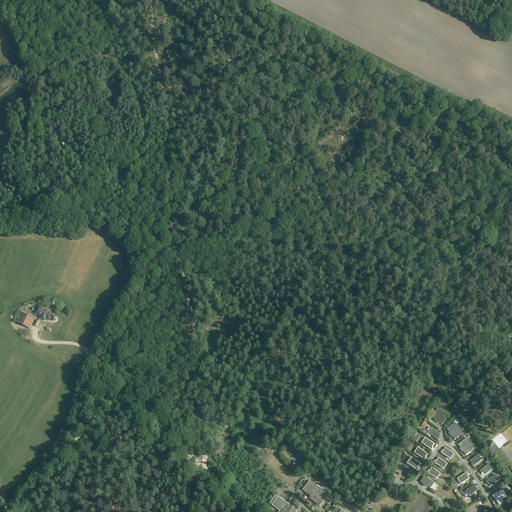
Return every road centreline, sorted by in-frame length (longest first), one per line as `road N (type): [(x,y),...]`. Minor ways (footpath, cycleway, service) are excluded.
road 1 (track): [(314,251),(397,258),(448,312),(446,386),(335,351)]
road 2 (track): [(258,0),(226,104),(310,226),(314,251)]
road 3 (unknown): [(117,0),(162,31),(180,138),(201,181),(191,248)]
road 4 (track): [(184,264),(174,247),(168,109),(151,0)]
road 5 (track): [(90,354),(135,275),(131,251),(80,217),(0,218)]
road 6 (track): [(177,257),(199,349),(203,457)]
road 7 (track): [(90,354),(65,425),(0,510)]
road 8 (track): [(216,446),(251,385),(269,331)]
